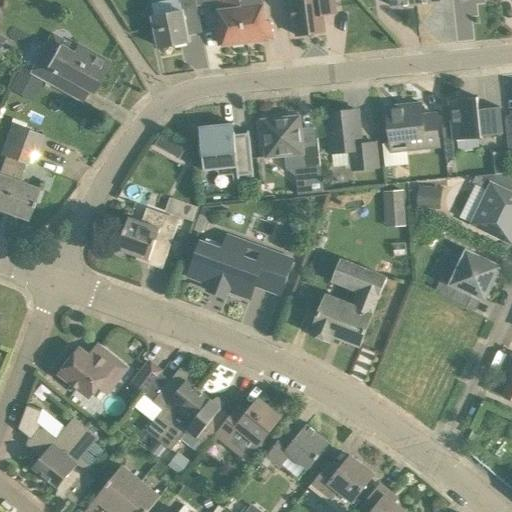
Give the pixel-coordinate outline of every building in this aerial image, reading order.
[(202,33),(195,0),(180,0),(183,11),(153,16),(159,48),(189,42),(188,36),(202,33)] [(245,43),(240,0),(196,0),(197,6),(220,3),(223,28),(218,28),(220,44),(229,43),(230,45),(245,43)] [(262,0),(240,0),(245,43),(262,41),(262,39),(272,38),(269,22),(265,22),(262,0)] [(325,33),(322,8),(335,7),(334,0),(292,0),(297,37),(306,35),(312,39),(316,34),(325,33)] [(91,94),(108,63),(78,46),(77,48),(51,34),(28,75),(82,104),(89,93),(91,94)] [(503,135),(500,108),(479,110),(478,98),(449,101),(453,142),(482,139),(482,137),(503,135)] [(439,148),(436,114),(423,116),(421,104),(387,108),(392,153),(439,148)] [(361,145),(357,111),(327,114),(332,154),(333,154),(334,167),(346,166),(346,168),(352,168),(353,171),(378,168),(376,143),(361,145)] [(321,167),(316,128),(301,129),(299,117),(262,121),(266,159),(285,157),(287,171),(321,167)] [(235,136),(234,124),(200,128),(204,172),(237,168),(238,177),(254,176),(249,134),(235,136)] [(43,136),(11,125),(0,156),(5,158),(0,171),(0,211),(27,222),(39,190),(18,182),(24,165),(32,168),(43,136)] [(167,152),(172,142),(160,135),(154,145),(167,152)] [(494,154),(496,175),(510,173),(511,173),(508,152),(494,154)] [(511,174),(510,173),(496,175),(476,176),(472,184),(488,192),(473,225),(511,243),(511,174)] [(436,209),(438,188),(420,185),(417,207),(436,209)] [(384,210),(405,209),(404,191),(383,192),(384,210)] [(203,207),(194,232),(202,234),(211,210),(203,207)] [(164,264),(171,245),(178,224),(165,219),(166,216),(147,210),(142,223),(130,218),(118,250),(149,261),(150,259),(164,264)] [(280,295),(293,261),(266,251),(261,265),(241,257),(246,244),(228,237),(223,251),(202,243),(189,277),(211,285),(208,291),(226,298),(229,291),(250,299),(255,286),(280,295)] [(484,300),(500,268),(467,252),(463,261),(455,257),(448,274),(455,277),(452,284),(441,279),(434,294),(466,309),(473,295),(484,300)] [(360,347),(388,277),(342,259),(333,280),(351,287),(346,301),(328,294),(319,316),(312,334),(332,342),(334,337),(360,347)] [(105,394),(125,369),(98,347),(89,358),(80,350),(61,374),(89,398),(97,387),(105,394)] [(150,364),(134,383),(146,393),(161,374),(162,374),(150,364)] [(158,441),(198,391),(184,379),(188,375),(180,369),(170,382),(161,374),(146,393),(144,396),(162,411),(146,431),(158,441)] [(171,451),(181,439),(189,430),(207,445),(218,431),(217,431),(229,416),(221,409),(225,405),(217,399),(214,403),(198,391),(158,441),(171,451)] [(257,447),(281,418),(259,400),(243,419),(234,412),(230,416),(229,416),(217,431),(218,431),(227,439),(235,429),(257,447)] [(29,448),(42,458),(33,469),(46,479),(86,428),(74,418),(57,439),(38,423),(42,412),(27,407),(18,429),(31,440),(27,444),(30,447),(29,448)] [(309,470),(329,444),(307,426),(295,440),(285,432),(265,457),(279,468),(290,455),(309,470)] [(82,459),(99,438),(86,428),(46,479),(61,491),(57,495),(64,501),(67,498),(76,505),(95,480),(86,473),(92,466),(82,459)] [(344,511),(352,502),(375,475),(351,456),(338,472),(328,464),(311,485),(343,511),(344,511)] [(148,511),(161,496),(123,466),(86,511),(87,511),(104,511),(107,509),(110,511),(148,511)] [(404,511),(390,500),(393,496),(379,485),(358,511),(404,511)] [(203,502),(206,509),(213,506),(210,499),(203,502)]
